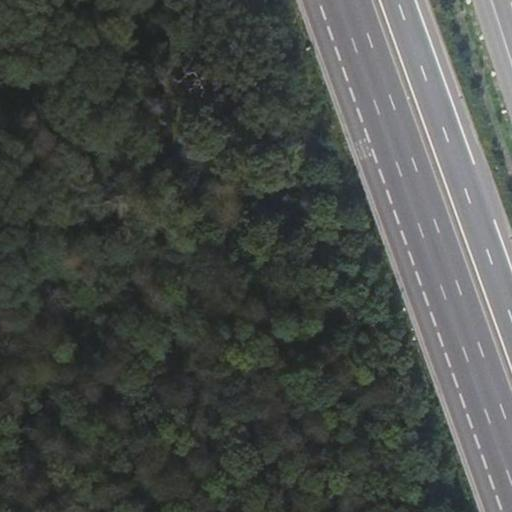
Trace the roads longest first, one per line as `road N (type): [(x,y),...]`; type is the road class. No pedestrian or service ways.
road 1 (trunk): [(345,0),(511,464)]
road 2 (trunk): [(511,312),(400,0)]
